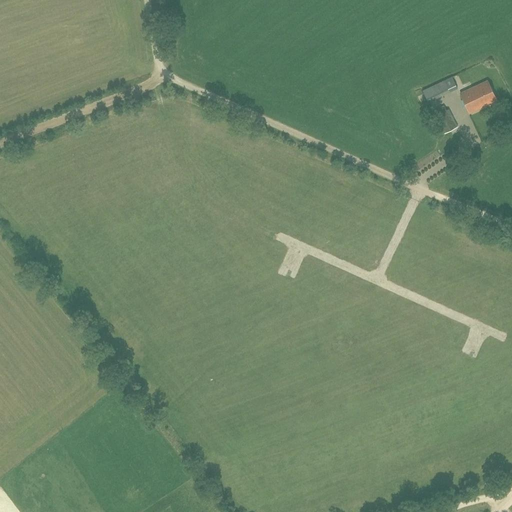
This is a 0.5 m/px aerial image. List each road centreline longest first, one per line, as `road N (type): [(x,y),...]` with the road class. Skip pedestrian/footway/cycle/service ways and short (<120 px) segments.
road 1 (track): [(511,227),(166,73)]
road 2 (track): [(166,73),(0,141)]
